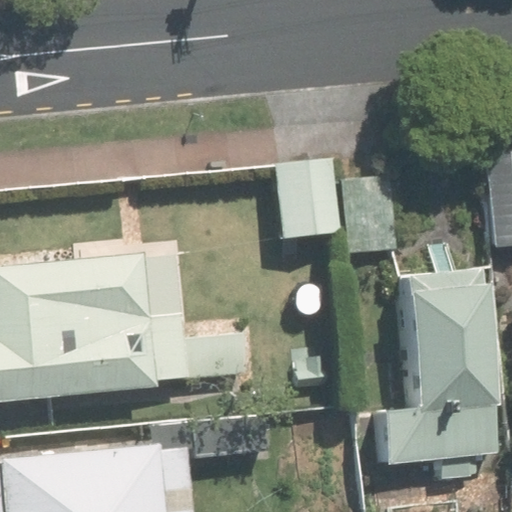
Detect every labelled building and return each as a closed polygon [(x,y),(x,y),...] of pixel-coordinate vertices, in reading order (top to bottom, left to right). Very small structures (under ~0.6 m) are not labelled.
[(511,147),(475,151),(484,246),(511,243),(511,147)] [(275,236),(328,231),(322,160),(268,165),(275,236)] [(385,170),(334,174),(341,249),(391,245),(385,170)] [(140,321),(134,254),(0,266),(0,401),(237,381),(234,344),(177,348),(175,318),(140,321)] [(389,267),(401,400),(368,403),(373,460),(490,450),(485,396),(488,396),(476,260),(389,267)] [(263,412),(151,422),(153,454),(266,444),(263,412)] [(0,511),(183,511),(179,457),(150,459),(149,448),(0,461),(0,511)]
